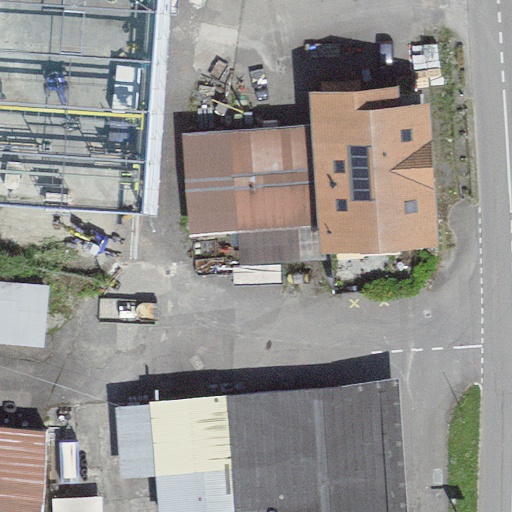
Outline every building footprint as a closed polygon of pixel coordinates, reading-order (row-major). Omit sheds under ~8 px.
[(0,0),(0,196),(143,205),(154,0),(0,0)] [(415,93),(324,95),(326,123),(327,123),(334,220),(337,285),(399,281),(397,254),(425,253),(420,175),(424,174),(422,139),(418,140),(415,93)] [(294,247),(292,222),(334,220),(327,123),(326,123),(188,132),(194,229),(242,226),(243,250),(294,247)] [(69,220),(0,212),(0,244),(65,252),(69,220)] [(406,511),(397,379),(340,386),(348,511),(406,511)] [(348,511),(340,386),(155,398),(162,511),(348,511)] [(0,511),(41,511),(46,428),(0,424),(0,511)]
